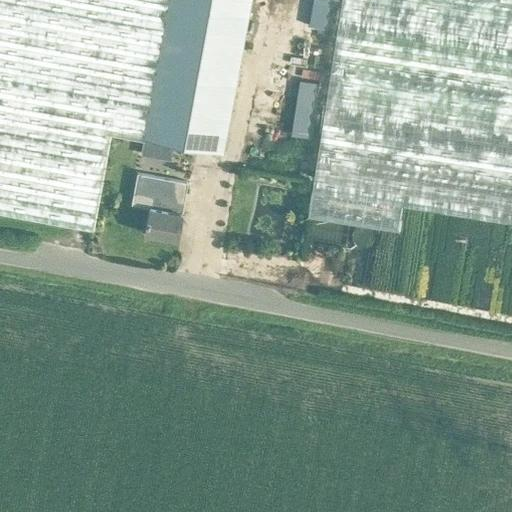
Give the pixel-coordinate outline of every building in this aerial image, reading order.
[(0,0),(0,210),(94,228),(111,133),(143,138),(160,141),(173,143),(223,152),(250,0),(0,0)] [(511,0),(340,0),(340,1),(307,214),(399,228),(403,204),(511,221),(511,0)] [(313,0),(311,13),(331,16),(333,0),(334,0),(340,1),(340,0),(313,0)] [(300,79),(292,135),(312,138),(320,82),(300,79)] [(143,138),(141,152),(157,155),(160,141),(143,138)] [(138,172),(132,204),(150,207),(145,233),(177,239),(188,181),(138,172)] [(432,231),(431,209),(410,210),(411,232),(432,231)] [(472,271),(473,247),(461,247),(460,270),(472,271)] [(357,273),(397,275),(398,263),(358,260),(357,273)]
